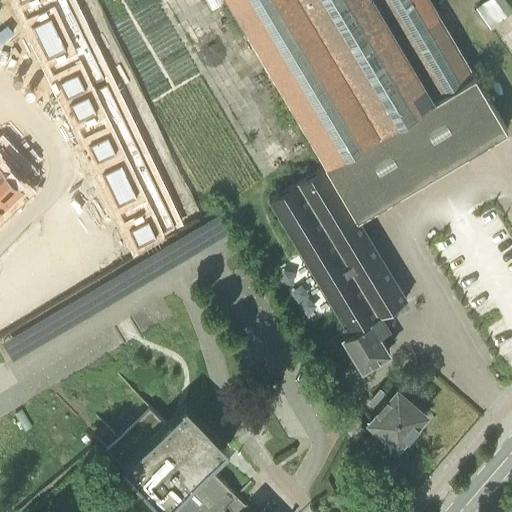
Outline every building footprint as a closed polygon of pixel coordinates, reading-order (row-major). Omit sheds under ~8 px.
[(20,0),(25,9),(44,0),(20,0)] [(66,0),(44,0),(25,9),(38,38),(76,20),(66,0)] [(430,0),(230,0),(326,161),(324,162),(337,185),(311,201),(298,180),(268,197),(349,330),(345,333),(362,366),(389,350),(378,333),(389,326),(381,313),(383,312),(385,316),(393,311),(391,307),(406,298),(357,217),(507,128),(430,0)] [(496,0),(486,0),(483,2),(497,22),(507,15),(496,0)] [(76,20),(38,38),(52,66),(90,48),(76,20)] [(90,48),(52,66),(66,95),(104,77),(90,48)] [(106,82),(68,100),(82,129),(120,111),(106,82)] [(120,111),(82,129),(96,157),(134,139),(120,111)] [(134,139),(96,157),(109,186),(147,167),(134,139)] [(0,195),(8,204),(23,190),(10,176),(21,165),(2,145),(0,146),(0,195)] [(147,167),(109,186),(123,214),(160,196),(147,167)] [(0,195),(0,211),(8,204),(0,195)] [(160,196),(123,214),(137,243),(174,225),(160,196)] [(211,214),(211,234),(224,234),(223,214),(211,214)] [(378,408),(367,421),(397,445),(424,412),(423,409),(397,386),(390,395),(387,395),(380,389),(370,401),(378,408)] [(106,448),(169,511),(255,511),(208,464),(228,445),(186,403),(165,423),(149,406),(106,448)]
